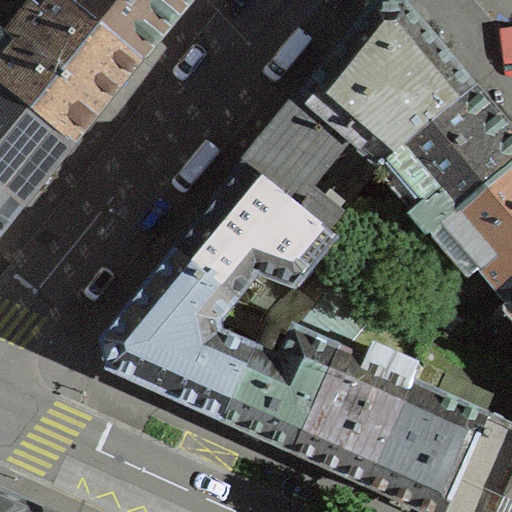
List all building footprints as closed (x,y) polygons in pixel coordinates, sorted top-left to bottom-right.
[(0,28),(0,82),(72,141),(142,56),(72,0),(51,0),(42,11),(32,3),(7,34),(0,28)] [(72,0),(142,56),(187,0),(72,0)] [(351,139),(381,165),(388,156),(471,86),(404,6),(376,6),(302,98),(351,139)] [(0,191),(19,206),(72,141),(0,82),(0,191)] [(444,223),(511,165),(511,134),(471,86),(388,156),(425,200),(412,212),(432,236),(444,223)] [(351,139),(302,98),(245,166),(326,232),(356,196),(340,184),(327,200),(312,188),(351,139)] [(511,165),(444,223),(500,288),(511,278),(511,165)] [(295,284),(334,238),(326,232),(245,166),(176,252),(233,299),(257,270),(295,284)] [(0,229),(19,206),(0,191),(0,229)] [(219,333),(217,320),(233,299),(176,252),(103,340),(110,366),(221,416),(252,348),(219,333)] [(281,360),(252,348),(221,416),(295,450),(340,350),(391,290),(355,262),(297,331),(295,330),(281,360)] [(511,278),(500,288),(511,302),(511,278)] [(368,482),(413,383),(340,350),(295,450),(368,482)] [(511,511),(511,427),(413,383),(368,482),(435,511),(511,511)] [(43,511),(0,492),(0,511),(43,511)]
